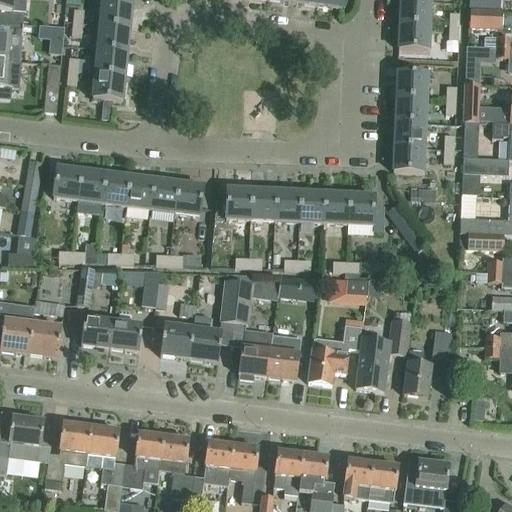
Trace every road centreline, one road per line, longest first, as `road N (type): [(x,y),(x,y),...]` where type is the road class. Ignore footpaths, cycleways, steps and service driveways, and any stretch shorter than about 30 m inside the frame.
road 1 (residential): [(0,390),(511,449)]
road 2 (residential): [(368,38),(362,164),(149,148)]
road 3 (residential): [(149,148),(161,38),(181,24),(212,20),(368,38)]
road 4 (residential): [(149,148),(0,129)]
